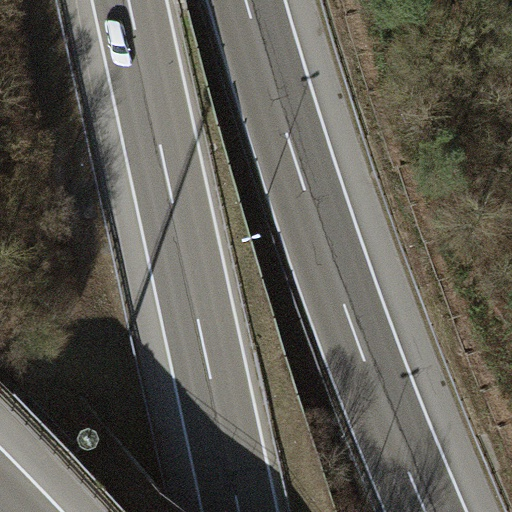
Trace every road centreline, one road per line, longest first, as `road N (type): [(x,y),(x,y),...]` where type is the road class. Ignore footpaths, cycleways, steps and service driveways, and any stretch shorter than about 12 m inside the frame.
road 1 (motorway): [(426,511),(356,333),(247,0)]
road 2 (motorway): [(130,0),(239,511)]
